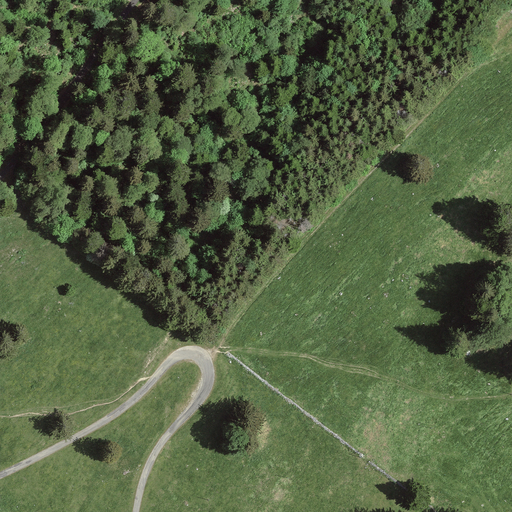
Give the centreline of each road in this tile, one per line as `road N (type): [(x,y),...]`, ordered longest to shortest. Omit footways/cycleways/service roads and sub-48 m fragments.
road 1 (track): [(203,358),(349,188),(511,18)]
road 2 (unclassified): [(136,511),(159,445),(204,391),(206,363),(196,353),(168,362),(109,417),(0,474)]
road 3 (unclassified): [(0,177),(135,0)]
